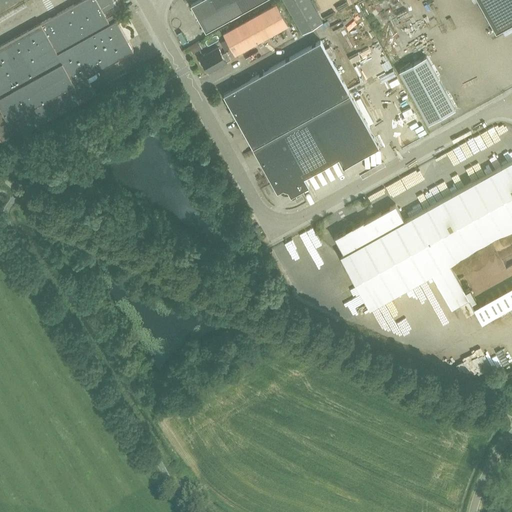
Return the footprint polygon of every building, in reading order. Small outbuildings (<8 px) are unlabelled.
[(82,0),(0,45),(0,104),(8,119),(15,116),(24,132),(84,99),(75,83),(134,50),(117,20),(122,18),(118,11),(122,9),(119,4),(117,5),(114,0),(82,0)] [(0,0),(0,9),(15,0),(0,0)] [(206,31),(256,4),(262,0),(198,0),(191,4),(206,31)] [(284,0),(303,33),(323,21),(310,0),(284,0)] [(511,0),(478,0),(496,31),(511,22),(511,0)] [(235,55),(256,43),(289,25),(277,3),(223,33),(235,55)] [(190,33),(185,35),(189,45),(193,43),(190,33)] [(321,40),(224,93),(234,111),(232,112),(237,121),(238,120),(251,142),(347,88),(321,40)] [(223,54),(219,47),(201,57),(202,59),(201,60),(201,61),(200,61),(200,62),(200,63),(201,63),(201,64),(202,65),(203,65),(204,65),(205,65),(206,65),(209,71),(227,62),(227,61),(231,59),(227,51),(223,54)] [(429,123),(455,109),(426,56),(400,70),(429,123)] [(347,88),(251,142),(253,147),(278,191),(280,190),(283,188),(285,191),(288,190),(290,193),(291,195),(310,185),(305,176),(322,167),(339,157),(344,166),(380,146),(347,88)] [(425,182),(449,172),(444,158),(419,168),(425,182)] [(450,263),(511,228),(511,159),(404,219),(396,204),(364,221),(365,223),(337,239),(346,256),(343,258),(370,307),(433,273),(452,307),(470,298),(450,263)] [(301,233),(312,227),(310,221),(298,227),(301,233)] [(482,322),(511,305),(511,285),(474,307),(482,322)]
